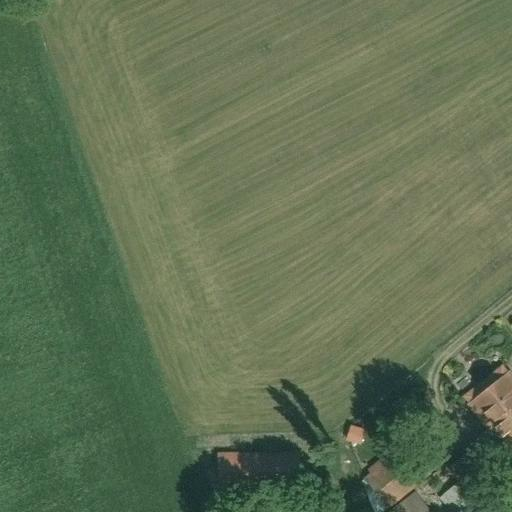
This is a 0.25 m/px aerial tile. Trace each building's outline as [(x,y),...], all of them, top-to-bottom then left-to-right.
[(490,429),(511,410),(511,377),(509,374),(471,404),(490,429)] [(511,410),(490,429),(483,435),(492,448),(500,441),(509,453),(511,456),(511,410)] [(373,511),(383,511),(388,508),(390,509),(431,475),(406,445),(365,479),(366,479),(362,482),(373,511)] [(300,452),(217,452),(218,485),(301,484),(300,452)] [(478,468),(477,469),(465,454),(448,468),(459,483),(442,497),(453,511),(486,511),(503,499),(478,468)] [(389,511),(430,511),(415,492),(389,511)]
